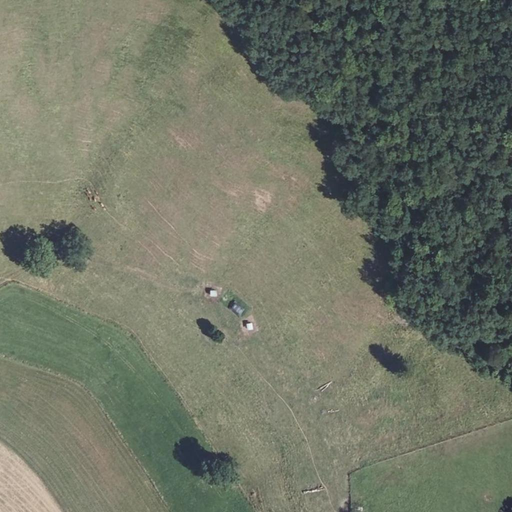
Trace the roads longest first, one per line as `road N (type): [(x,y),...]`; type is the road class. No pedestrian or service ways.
road 1 (track): [(230,511),(114,349),(61,316),(0,295)]
road 2 (track): [(0,280),(39,254),(62,250),(116,260),(188,290)]
